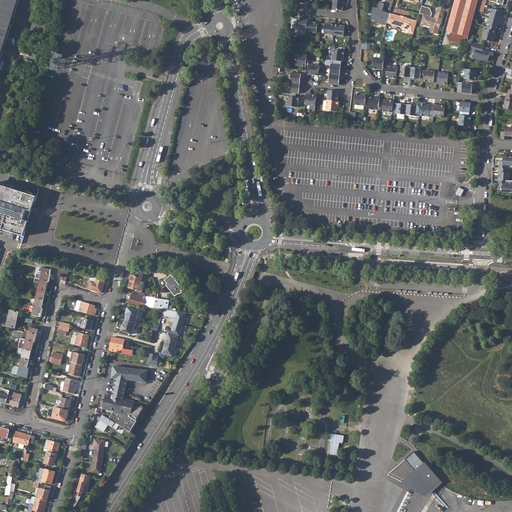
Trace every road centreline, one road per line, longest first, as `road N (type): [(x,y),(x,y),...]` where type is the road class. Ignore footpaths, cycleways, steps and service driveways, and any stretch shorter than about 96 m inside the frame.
road 1 (secondary): [(243,241),(240,273),(217,324),(101,511)]
road 2 (secondary): [(107,511),(198,366),(258,247)]
road 3 (secondary): [(479,253),(270,236)]
road 4 (residential): [(220,25),(183,43),(145,197)]
road 5 (residential): [(112,304),(57,290),(25,422)]
road 6 (residential): [(356,67),(380,89),(490,100)]
road 7 (residential): [(112,304),(78,436)]
